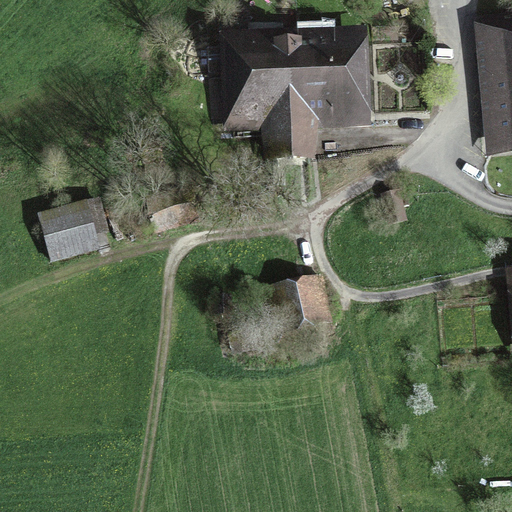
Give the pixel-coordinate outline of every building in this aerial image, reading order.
[(511,23),(489,25),(498,145),(511,143),(511,23)] [(273,118),(275,157),(309,156),(307,117),(356,114),(353,44),(231,50),(234,120),(273,118)] [(191,190),(119,211),(127,240),(199,219),(191,190)] [(390,221),(403,217),(396,193),(382,197),(390,221)] [(53,262),(99,248),(95,236),(106,232),(97,202),(39,219),(53,262)] [(322,279),(269,288),(277,339),(330,330),(322,279)]
